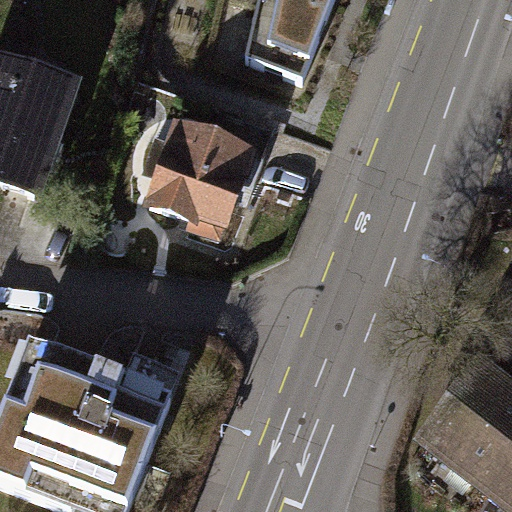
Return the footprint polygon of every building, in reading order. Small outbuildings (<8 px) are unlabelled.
[(253,0),(237,66),(296,87),(327,0),(253,0)] [(0,188),(35,200),(71,92),(0,68),(0,188)] [(216,114),(205,142),(262,161),(272,134),(216,114)] [(252,188),(262,161),(205,142),(179,132),(150,212),(219,237),(239,184),(252,188)] [(9,390),(0,413),(0,488),(63,511),(127,511),(169,400),(45,354),(28,397),(9,390)] [(422,440),(511,508),(511,400),(475,372),(422,440)]
